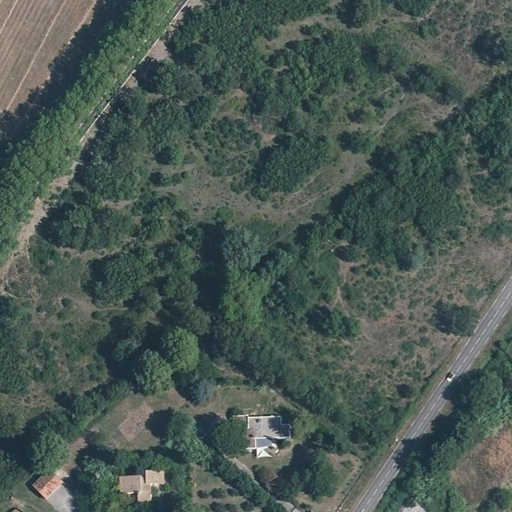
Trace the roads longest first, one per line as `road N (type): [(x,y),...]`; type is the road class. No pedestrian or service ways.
road 1 (tertiary): [(495,314),(361,511)]
road 2 (unknown): [(297,511),(228,444),(234,428),(246,425)]
